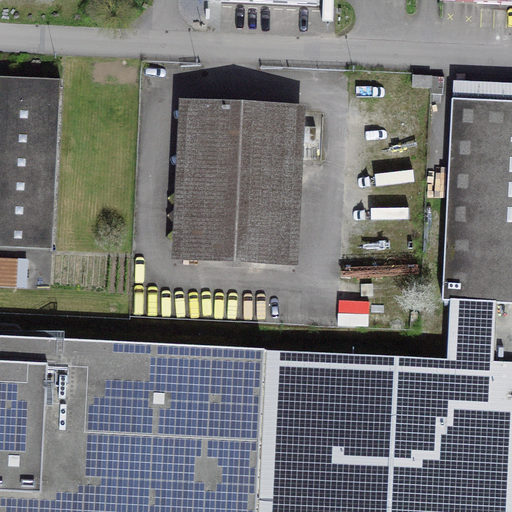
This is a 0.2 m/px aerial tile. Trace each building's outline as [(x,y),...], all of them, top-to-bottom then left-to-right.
[(314,9),(314,0),(209,0),(210,3),(314,9)] [(1,80),(0,89),(0,245),(52,249),(61,83),(1,80)] [(200,106),(192,257),(281,262),(289,110),(242,108),(200,106)] [(262,511),(511,511),(511,109),(454,107),(446,366),(267,361),(262,511)] [(17,262),(0,261),(0,287),(17,288),(17,262)]
